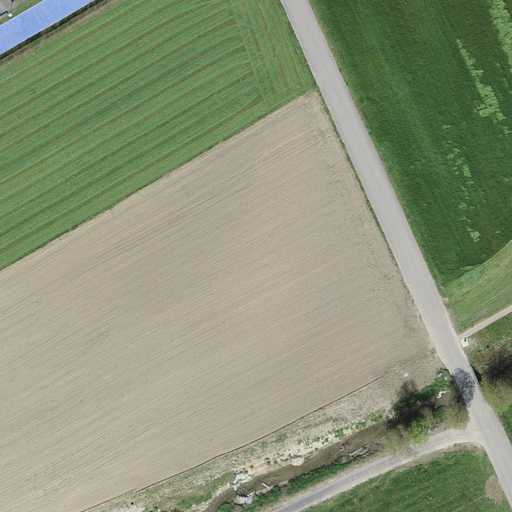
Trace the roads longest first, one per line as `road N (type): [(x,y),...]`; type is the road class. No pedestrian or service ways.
road 1 (residential): [(511,480),(294,0)]
road 2 (track): [(451,343),(282,442),(126,511)]
road 3 (track): [(281,511),(482,415)]
